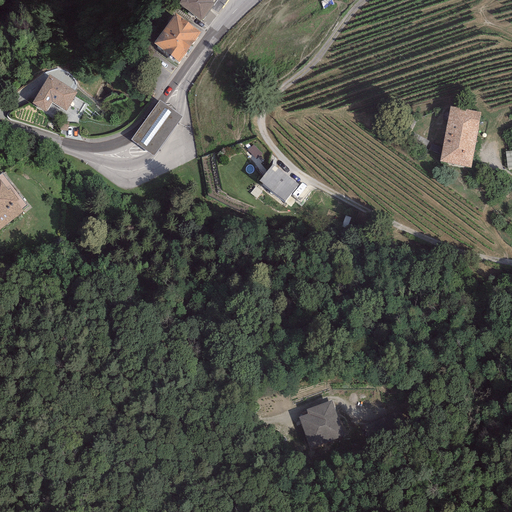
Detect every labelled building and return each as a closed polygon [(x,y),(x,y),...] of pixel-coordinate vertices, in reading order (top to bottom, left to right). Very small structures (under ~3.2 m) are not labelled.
[(180,0),(178,4),(201,21),(214,3),(212,1),(212,0),(180,0)] [(201,33),(175,14),(153,43),(178,62),(201,33)] [(77,92),(48,75),(31,103),(46,112),(51,103),(66,111),(77,92)] [(182,116),(159,100),(131,140),(154,155),(182,116)] [(471,167),(480,112),(450,107),(441,162),(471,167)] [(284,201),(298,185),(273,164),(259,181),(284,201)] [(0,234),(23,217),(0,185),(0,234)] [(332,402),(301,411),(304,422),(297,424),(306,452),(343,441),(332,402)]
